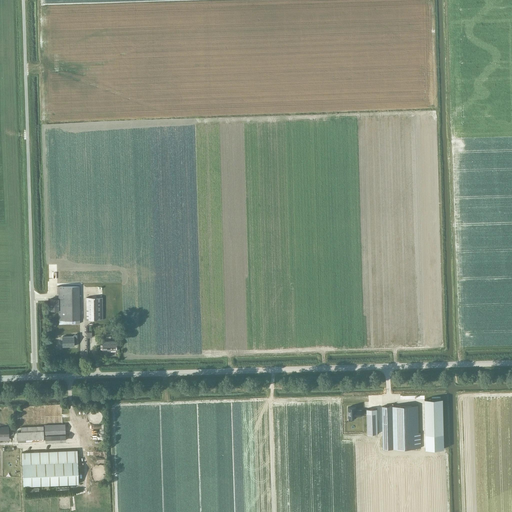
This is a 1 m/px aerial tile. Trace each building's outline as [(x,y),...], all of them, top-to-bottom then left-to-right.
[(80,320),(79,286),(58,286),(58,299),(50,299),(50,311),(58,311),(58,320),(66,320),(66,324),(80,324),(80,320)] [(102,297),(86,297),(86,320),(102,320),(102,297)] [(73,341),(76,341),(76,335),(73,335),(73,336),(62,337),(62,346),(73,346),(73,341)] [(108,350),(115,350),(115,341),(101,341),(102,349),(108,349),(108,350)] [(425,399),(425,434),(443,434),(443,399),(425,399)] [(392,406),(382,406),(383,449),(421,448),(421,432),(419,432),(418,405),(392,406)] [(358,406),(345,406),(345,419),(358,419),(358,417),(363,417),(363,408),(358,408),(358,406)] [(377,434),(376,406),(366,406),(367,434),(377,434)] [(66,442),(65,425),(45,425),(46,443),(66,442)] [(43,426),(21,427),(21,432),(17,432),(18,442),(44,441),(43,426)] [(0,435),(8,435),(8,427),(3,427),(3,428),(0,427),(0,435)] [(78,484),(77,462),(77,450),(22,452),(23,486),(78,484)]
